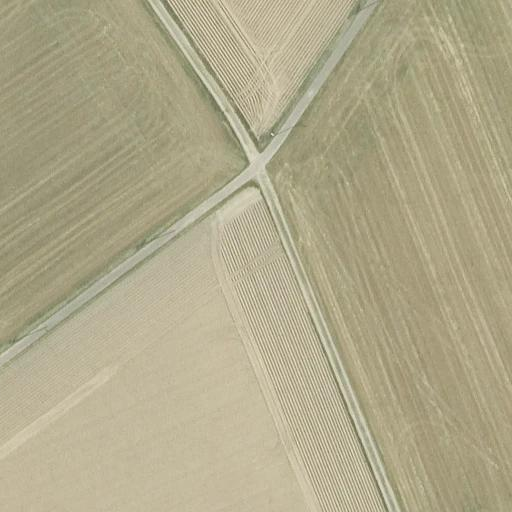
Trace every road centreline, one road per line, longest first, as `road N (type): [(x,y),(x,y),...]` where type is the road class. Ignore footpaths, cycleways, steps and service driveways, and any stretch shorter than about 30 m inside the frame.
road 1 (track): [(144,0),(256,170),(396,511)]
road 2 (track): [(371,0),(256,170),(0,362)]
